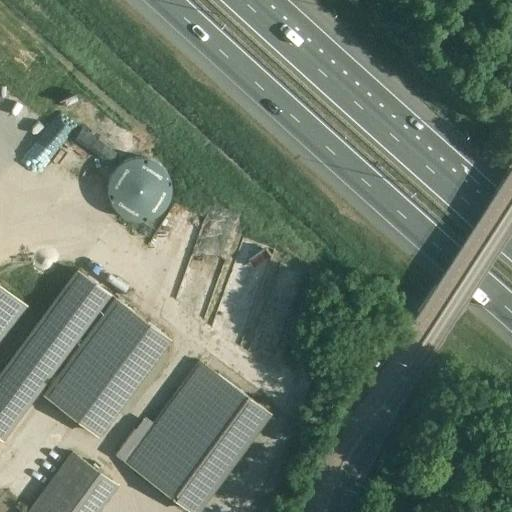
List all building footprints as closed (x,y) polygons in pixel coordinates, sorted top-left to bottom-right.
[(162,216),(161,156),(107,157),(108,217),(162,216)] [(76,265),(0,372),(0,434),(4,437),(109,288),(76,265)] [(0,283),(0,333),(24,302),(0,283)] [(165,335),(113,297),(43,394),(94,432),(165,335)] [(265,408),(199,360),(144,435),(134,428),(115,454),(191,509),(265,408)] [(72,450),(26,511),(96,511),(118,483),(72,450)]
